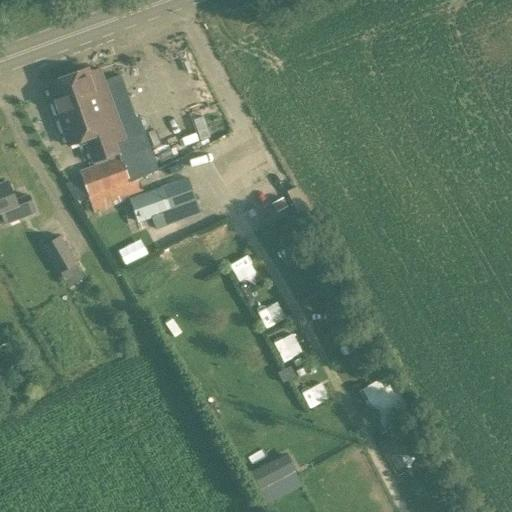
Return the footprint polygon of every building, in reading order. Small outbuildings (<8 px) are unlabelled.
[(133,120),(118,125),(98,69),(88,73),(87,69),(45,84),(67,147),(83,141),(91,164),(77,169),(80,178),(67,183),(75,200),(87,196),(93,215),(113,208),(113,207),(126,202),(125,198),(143,192),(139,180),(151,173),(133,120)] [(137,222),(193,202),(185,179),(129,199),(137,222)] [(29,196),(14,201),(7,182),(0,184),(0,214),(4,225),(35,213),(29,196)] [(41,246),(57,275),(60,273),(64,280),(80,271),(59,236),(41,246)] [(181,272),(208,259),(196,237),(170,250),(181,272)] [(163,298),(148,303),(160,336),(175,330),(163,298)] [(270,325),(282,319),(273,301),(260,308),(270,325)] [(248,349),(259,345),(245,309),(234,314),(248,349)] [(179,345),(186,362),(202,355),(195,339),(179,345)] [(198,380),(205,398),(226,391),(219,373),(198,380)] [(357,388),(374,417),(392,407),(376,378),(357,388)] [(259,504),(300,485),(284,452),(243,471),(259,504)]
